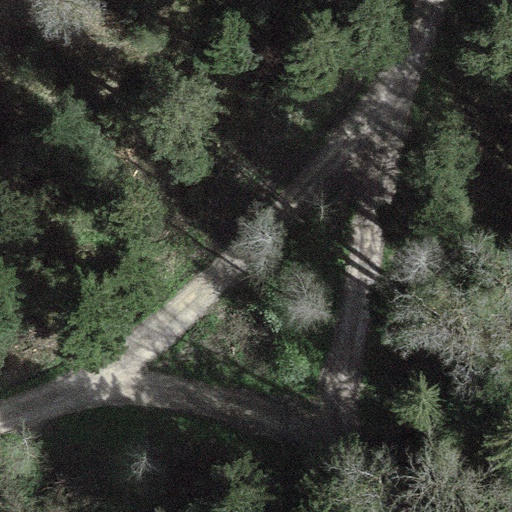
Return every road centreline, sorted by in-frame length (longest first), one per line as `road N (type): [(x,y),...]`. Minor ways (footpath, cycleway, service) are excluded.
road 1 (residential): [(395,511),(338,433),(391,84),(423,0)]
road 2 (track): [(0,421),(89,392),(238,256),(391,84)]
road 3 (track): [(338,433),(220,399),(152,388),(89,392)]
